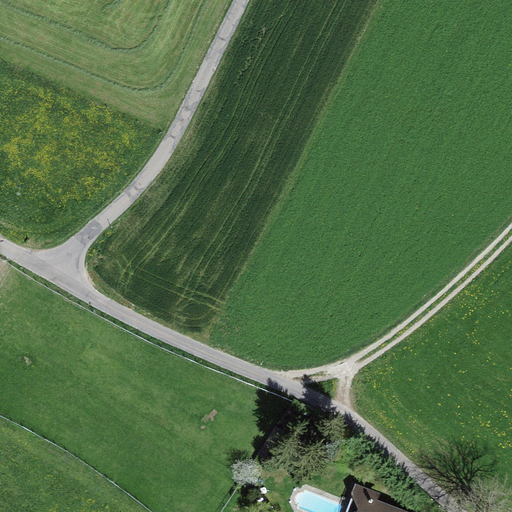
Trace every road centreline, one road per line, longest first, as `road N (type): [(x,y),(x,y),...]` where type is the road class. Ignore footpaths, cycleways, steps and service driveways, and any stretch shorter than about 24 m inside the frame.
road 1 (unclassified): [(457,511),(345,415),(54,275)]
road 2 (unclassified): [(54,275),(159,158),(242,0)]
road 3 (track): [(313,397),(428,311),(511,228)]
